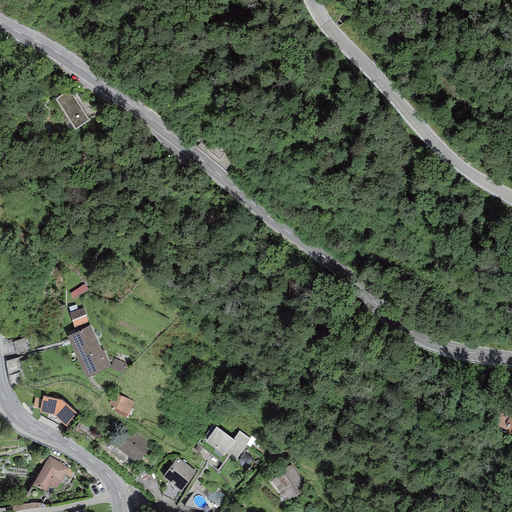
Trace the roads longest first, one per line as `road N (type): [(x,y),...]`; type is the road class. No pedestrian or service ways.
road 1 (tertiary): [(511,359),(444,346),(401,325),(115,93),(0,22)]
road 2 (unclassified): [(315,0),(438,145),(511,197)]
road 3 (tertiary): [(0,384),(17,419),(96,462),(120,494)]
